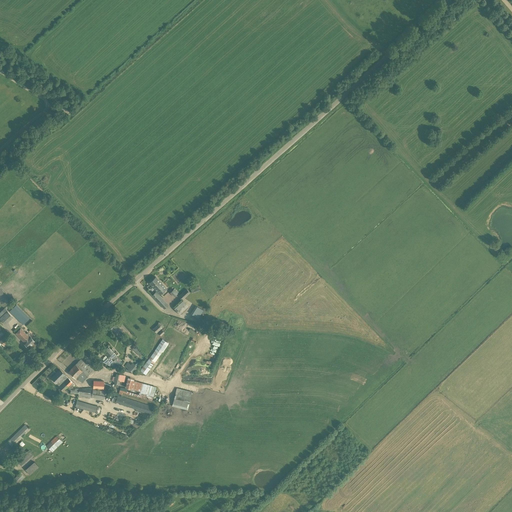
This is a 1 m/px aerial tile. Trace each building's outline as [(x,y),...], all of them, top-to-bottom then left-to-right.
[(164,309),(168,305),(159,295),(166,288),(156,277),(149,283),(157,291),(152,295),(164,309)] [(174,297),(178,293),(177,293),(178,292),(175,288),(170,293),(174,297)] [(183,299),(190,293),(187,289),(179,296),(183,299)] [(183,299),(174,308),(180,315),(189,306),(183,299)] [(23,324),(30,317),(16,304),(10,311),(23,324)] [(197,306),(192,314),(198,318),(203,310),(197,306)] [(7,311),(4,308),(0,312),(0,319),(5,325),(13,317),(7,311)] [(156,333),(164,326),(160,322),(153,329),(156,333)] [(119,336),(123,332),(116,324),(111,328),(119,336)] [(30,337),(21,328),(16,333),(25,343),(24,343),(28,347),(35,341),(31,337),(30,337)] [(5,336),(4,335),(0,338),(1,339),(0,340),(0,341),(4,346),(10,340),(5,335),(5,336)] [(146,375),(162,353),(168,343),(163,339),(153,353),(147,361),(140,370),(146,375)] [(107,345),(103,349),(109,356),(103,362),(116,369),(119,366),(114,360),(113,361),(111,358),(115,354),(113,352),(114,352),(113,351),(114,350),(112,348),(111,349),(108,346),(107,345)] [(139,355),(142,352),(135,346),(132,349),(139,355)] [(82,382),(93,370),(81,358),(69,371),(76,378),(77,377),(82,382)] [(131,364),(128,362),(125,366),(130,371),(133,373),(138,367),(139,366),(137,363),(135,365),(133,362),(131,364)] [(72,388),(75,385),(68,378),(60,369),(55,374),(68,386),(69,387),(72,388)] [(124,381),(125,376),(121,375),(121,374),(116,373),(115,377),(114,377),(113,381),(114,381),(114,383),(114,386),(118,387),(119,384),(120,381),(124,381)] [(63,391),(68,386),(55,374),(51,378),(60,386),(59,387),(63,391)] [(153,395),(156,387),(134,381),(134,379),(128,377),(125,387),(127,388),(127,389),(120,387),(118,394),(122,395),(123,392),(152,401),(153,395)] [(109,391),(110,385),(104,383),(104,381),(94,380),(93,388),(103,388),(109,391)] [(105,391),(93,389),(93,388),(81,388),(79,389),(71,388),(70,393),(78,393),(78,396),(104,399),(105,391)] [(187,409),(191,395),(192,391),(177,388),(172,406),(187,409)] [(152,415),(155,407),(118,396),(117,397),(116,402),(120,403),(120,404),(136,409),(136,410),(152,415)] [(11,446),(14,443),(29,429),(25,425),(10,439),(10,440),(8,442),(11,446)] [(52,452),(62,442),(57,436),(47,446),(52,452)] [(22,466),(34,455),(29,450),(17,460),(22,466)] [(30,475),(39,467),(34,461),(25,469),(25,470),(23,472),(27,477),(29,474),(30,475)] [(20,482),(24,477),(20,473),(13,481),(16,484),(19,481),(20,482)]
